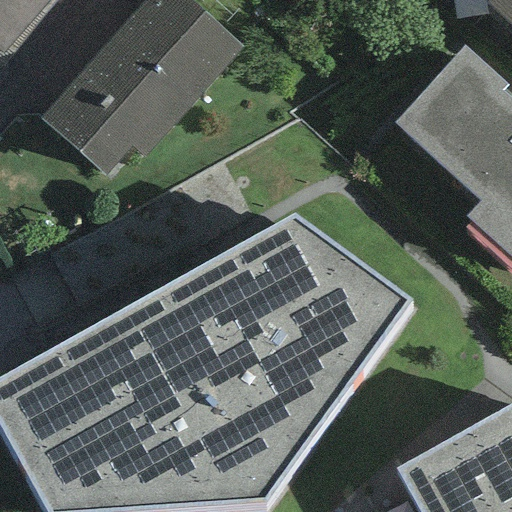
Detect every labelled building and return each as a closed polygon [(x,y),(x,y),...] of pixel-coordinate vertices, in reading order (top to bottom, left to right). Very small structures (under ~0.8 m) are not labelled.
[(0,0),(0,63),(54,0),(0,0)] [(118,197),(242,57),(177,0),(155,0),(41,129),(118,197)] [(511,43),(511,0),(500,0),(484,19),(511,43)] [(507,99),(463,60),(393,137),(479,215),(465,231),(511,273),(511,113),(502,105),(507,99)] [(265,511),(409,315),(292,231),(0,397),(0,443),(38,511),(265,511)] [(511,511),(511,421),(393,483),(409,511),(511,511)]
